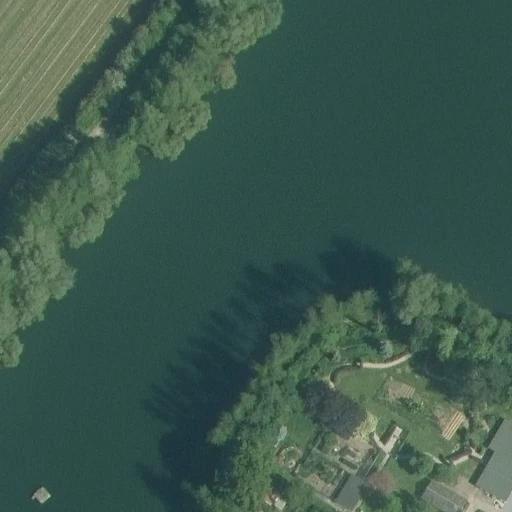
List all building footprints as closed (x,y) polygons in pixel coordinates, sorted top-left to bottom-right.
[(511,426),(504,422),(489,447),(496,451),(488,466),(492,469),(511,434),(511,426)] [(511,434),(492,469),(479,490),(505,505),(511,492),(511,434)] [(283,491),(248,466),(244,470),(254,477),(245,488),(252,493),(260,481),(280,496),(283,491)] [(352,478),(336,505),(347,511),(351,511),(367,487),(352,478)] [(280,496),(260,481),(252,493),(272,507),(280,496)] [(460,511),(466,503),(433,483),(422,502),(438,511),(460,511)]
